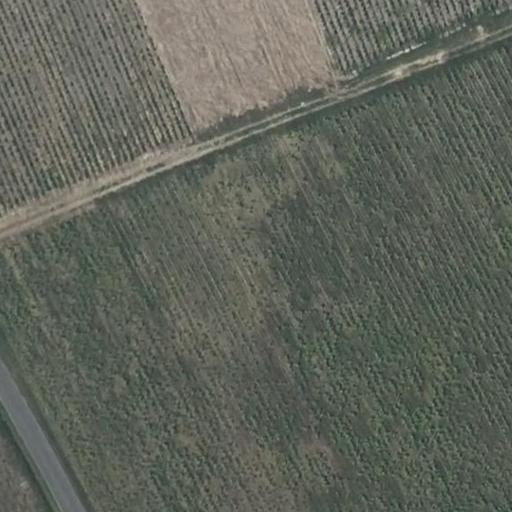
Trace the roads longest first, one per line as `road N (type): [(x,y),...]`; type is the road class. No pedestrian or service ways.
road 1 (track): [(0,235),(511,29)]
road 2 (unclassified): [(67,511),(0,388)]
